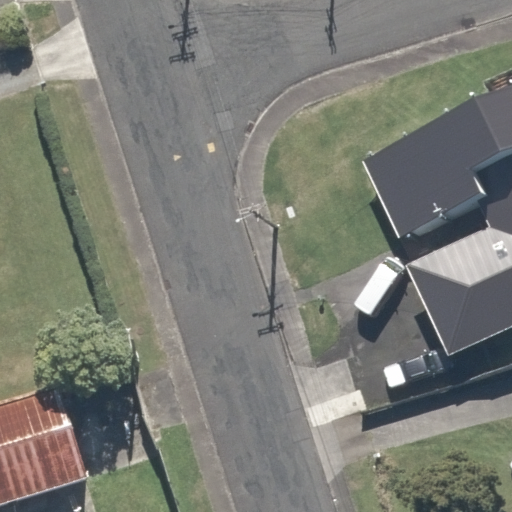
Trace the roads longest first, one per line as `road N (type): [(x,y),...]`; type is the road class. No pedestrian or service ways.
road 1 (residential): [(281,511),(160,74)]
road 2 (residential): [(429,0),(160,74)]
